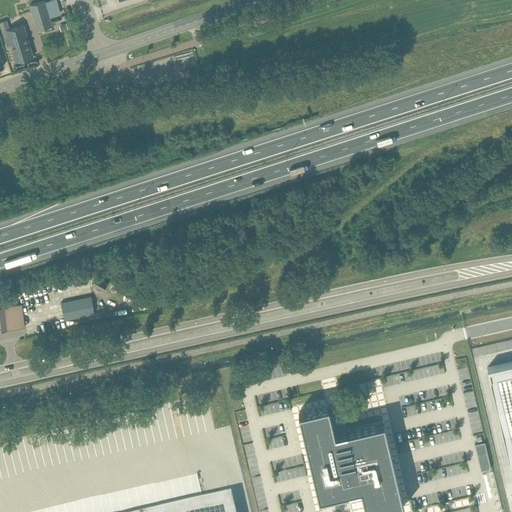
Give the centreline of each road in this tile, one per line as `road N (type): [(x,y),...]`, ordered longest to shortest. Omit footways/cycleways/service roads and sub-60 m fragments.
road 1 (motorway): [(511,70),(0,236)]
road 2 (motorway): [(0,261),(511,95)]
road 3 (secondary): [(0,385),(511,272)]
road 4 (secondary): [(511,259),(0,369)]
road 5 (tertiary): [(102,54),(258,0)]
